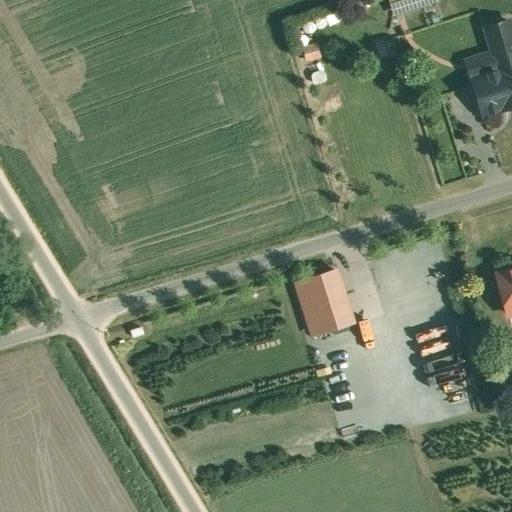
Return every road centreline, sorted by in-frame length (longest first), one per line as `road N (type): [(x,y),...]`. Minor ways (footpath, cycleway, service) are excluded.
road 1 (unclassified): [(68,306),(511,170)]
road 2 (unclassified): [(68,306),(194,511)]
road 3 (unclassified): [(0,193),(68,306)]
